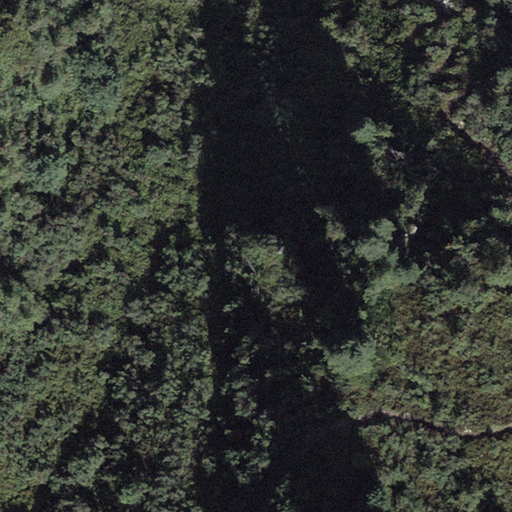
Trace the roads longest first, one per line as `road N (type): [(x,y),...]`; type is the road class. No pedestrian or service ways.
road 1 (track): [(176,511),(351,456),(391,430),(511,409)]
road 2 (track): [(511,165),(494,67),(457,0)]
